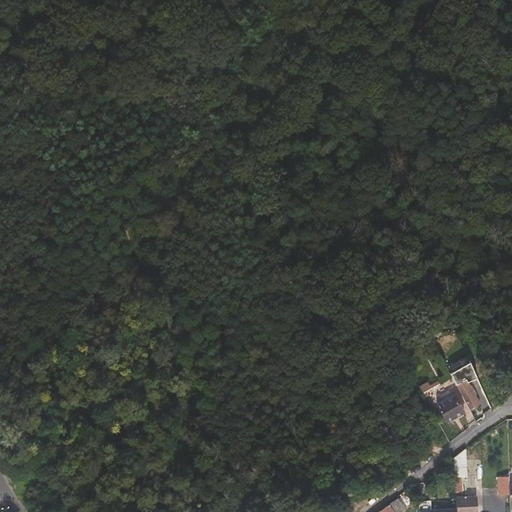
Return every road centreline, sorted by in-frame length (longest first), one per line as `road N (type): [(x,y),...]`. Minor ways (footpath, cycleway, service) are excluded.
road 1 (track): [(511,31),(491,33),(388,199),(370,215),(303,232),(203,295),(143,274),(112,201),(120,153),(223,0)]
road 2 (residential): [(511,407),(362,511)]
